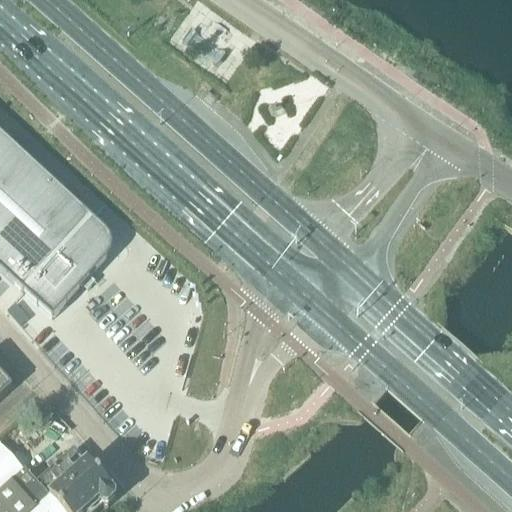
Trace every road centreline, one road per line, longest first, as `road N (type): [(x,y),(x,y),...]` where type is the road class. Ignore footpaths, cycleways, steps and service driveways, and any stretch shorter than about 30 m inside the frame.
road 1 (unclassified): [(305,297),(261,348),(222,458),(200,486),(167,491),(146,482),(0,326)]
road 2 (primary): [(0,16),(305,297)]
road 3 (primary): [(319,241),(46,0)]
road 4 (primary): [(305,297),(511,482)]
road 5 (unclassified): [(412,122),(232,0)]
road 6 (primary): [(511,419),(354,272)]
road 7 (unknown): [(47,291),(91,269),(113,283),(159,342),(157,392)]
road 8 (unclassified): [(354,272),(448,145)]
road 9 (unclassified): [(412,122),(319,241)]
road 10 (unknown): [(47,291),(121,368),(157,392)]
road 11 (unknown): [(355,80),(271,199)]
